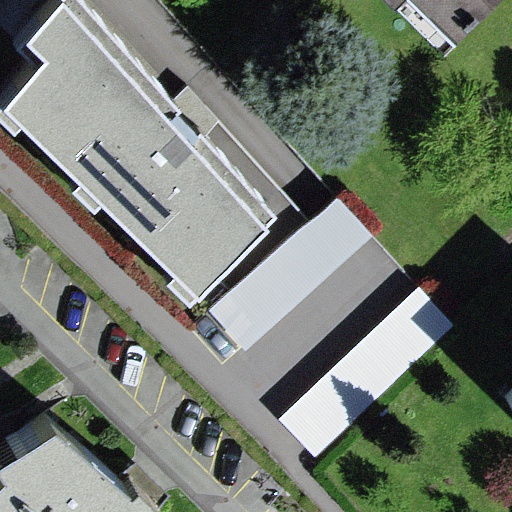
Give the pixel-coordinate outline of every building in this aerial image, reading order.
[(0,92),(0,105),(190,294),(282,198),(92,0),(48,0),(20,34),(38,51),(0,92)] [(416,0),(454,37),(490,0),(416,0)] [(376,231),(338,190),(213,306),(251,347),(376,231)] [(458,320),(420,280),(282,412),(321,452),(458,320)] [(171,511),(66,411),(10,447),(17,459),(0,475),(0,511),(171,511)]
